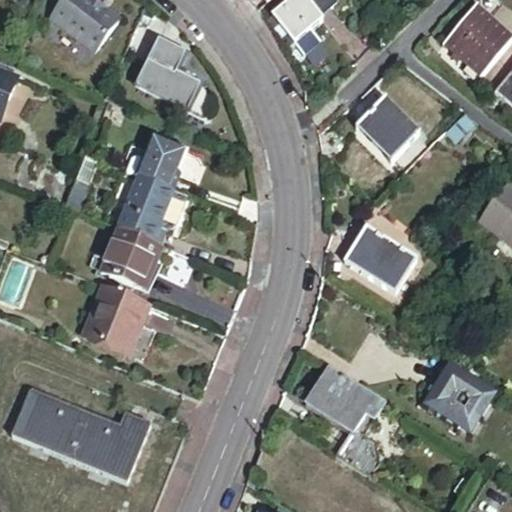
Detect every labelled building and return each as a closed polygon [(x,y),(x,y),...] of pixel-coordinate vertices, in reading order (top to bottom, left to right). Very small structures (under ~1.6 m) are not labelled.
[(122,23),(96,0),(45,0),(43,6),(95,53),(122,23)] [(323,24),(320,20),(336,6),(330,0),(298,0),(270,24),(291,51),(293,49),(299,56),(306,57),(315,50),(315,42),(310,35),(323,24)] [(485,86),(511,54),(511,39),(479,11),(445,51),(485,86)] [(137,91),(192,116),(204,90),(177,78),(186,58),(157,45),(137,91)] [(34,66),(30,51),(21,53),(25,68),(34,66)] [(0,123),(16,85),(0,78),(0,123)] [(511,108),(511,83),(499,97),(511,108)] [(363,127),(393,163),(422,139),(392,103),(363,127)] [(104,122),(119,129),(125,114),(111,108),(104,122)] [(468,121),(448,138),(457,148),(478,130),(468,121)] [(177,176),(186,154),(153,140),(143,163),(140,162),(135,165),(129,178),(139,183),(175,197),(182,178),(177,176)] [(88,193),(85,192),(97,166),(84,160),(62,209),(78,216),(88,193)] [(190,203),(175,197),(139,183),(118,231),(160,249),(166,234),(168,235),(174,235),(178,231),(190,203)] [(511,199),(510,198),(482,233),(511,257),(511,199)] [(100,275),(140,292),(151,266),(157,268),(165,251),(160,249),(118,231),(100,275)] [(346,268),(395,300),(418,266),(369,233),(346,268)] [(140,292),(146,295),(157,268),(151,266),(140,292)] [(137,326),(141,328),(148,309),(102,290),(82,339),(125,357),(137,326)] [(474,434),(495,402),(449,371),(419,416),(452,438),(461,425),(474,434)] [(306,407),(359,443),(381,411),(327,374),(306,407)] [(123,423),(118,435),(29,398),(11,442),(126,489),(149,433),(123,423)] [(452,438),(465,447),(474,434),(461,425),(452,438)] [(377,479),(388,462),(359,443),(348,459),(377,479)]
